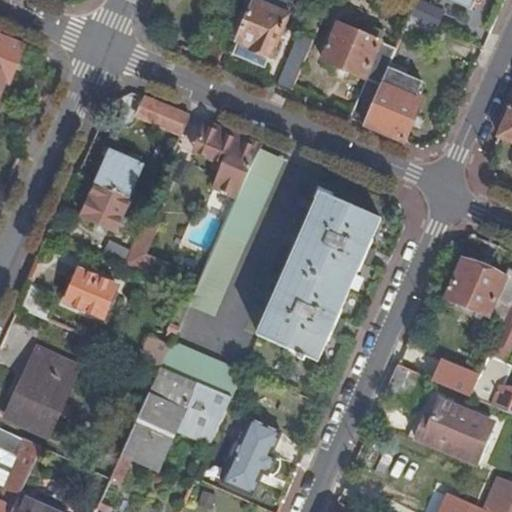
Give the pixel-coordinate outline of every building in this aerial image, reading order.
[(249,0),(256,3),(235,56),(267,69),(294,0),(249,0)] [(447,13),(419,0),(411,17),(439,29),(440,30),(447,13)] [(449,0),(473,11),(477,0),(449,0)] [(432,43),(439,29),(411,17),(405,31),(432,43)] [(365,125),(389,68),(397,50),(381,43),(385,32),(370,26),(365,36),(340,26),(325,61),(368,80),(351,119),(365,125)] [(204,57),(219,63),(229,37),(214,30),(204,57)] [(8,39),(0,35),(0,79),(12,84),(27,47),(8,39)] [(292,94),(309,52),(296,46),(278,88),(292,94)] [(365,125),(406,142),(423,101),(417,99),(424,83),(389,68),(365,125)] [(191,116),(149,99),(141,118),(183,136),(191,116)] [(511,111),(505,126),(501,136),(511,141),(511,111)] [(220,129),(208,123),(200,143),(218,151),(214,160),(220,163),(226,165),(216,188),(239,199),(250,174),(261,150),(263,147),(220,129)] [(218,151),(200,143),(195,152),(214,160),(218,151)] [(286,162),(261,150),(250,174),(275,185),(286,162)] [(102,185),(131,198),(146,165),(117,153),(102,185)] [(250,174),(239,199),(224,232),(249,243),(275,185),(250,174)] [(102,185),(99,184),(85,217),(117,231),(131,198),(102,185)] [(383,220),(324,194),(261,337),(302,355),(301,359),(306,362),(308,358),(320,364),(383,220)] [(163,224),(147,217),(127,265),(142,272),(163,224)] [(195,258),(182,289),(195,295),(210,264),(195,258)] [(511,312),(511,270),(508,279),(466,261),(449,300),(507,324),(511,312)] [(119,287),(82,272),(69,303),(106,318),(119,287)] [(42,300),(26,293),(19,308),(35,314),(42,300)] [(511,312),(507,324),(505,328),(499,341),(492,357),(508,363),(511,354),(511,312)] [(171,335),(176,338),(183,324),(177,322),(171,335)] [(499,341),(505,328),(499,325),(493,338),(499,341)] [(149,339),(141,358),(163,367),(171,349),(149,339)] [(235,397),(246,373),(175,342),(171,349),(163,367),(235,397)] [(75,367),(34,349),(3,418),(45,436),(75,367)] [(445,362),(436,382),(472,397),(481,378),(445,362)] [(428,378),(400,366),(387,395),(415,407),(428,378)] [(229,409),(235,397),(163,367),(113,479),(100,509),(105,511),(111,511),(113,508),(121,511),(128,511),(137,493),(122,486),(133,461),(160,474),(180,432),(190,437),(202,414),(206,416),(196,439),(213,446),(213,445),(229,409)] [(481,378),(472,397),(511,414),(511,391),(505,388),(505,386),(482,376),(481,378)] [(472,464),(489,423),(441,402),(434,419),(427,417),(417,440),(472,464)] [(255,420),(229,409),(213,445),(224,450),(231,434),(230,427),(249,436),(255,420)] [(497,426),(489,423),(472,464),(479,467),(497,426)] [(43,448),(0,427),(0,448),(20,458),(16,465),(1,499),(16,506),(22,495),(43,448)] [(277,457),(244,442),(244,444),(238,441),(232,456),(237,458),(230,473),(218,468),(214,477),(256,497),(267,473),(270,475),(277,457)] [(0,448),(0,457),(16,465),(20,458),(0,448)] [(511,511),(511,510),(511,485),(500,480),(486,511),(511,511)] [(16,506),(13,511),(59,511),(22,495),(16,506)] [(483,511),(450,497),(443,511),(483,511)] [(0,511),(13,511),(16,506),(1,499),(0,499),(0,511)] [(359,511),(339,503),(335,511),(359,511)]
